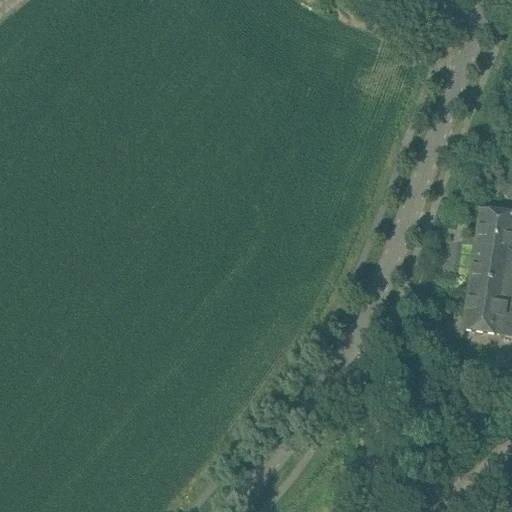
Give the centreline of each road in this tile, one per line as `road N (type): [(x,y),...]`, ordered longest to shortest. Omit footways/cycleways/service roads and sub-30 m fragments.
road 1 (unclassified): [(342,362),(487,0)]
road 2 (unclassified): [(226,511),(342,362)]
road 3 (unclassified): [(373,511),(358,378),(342,362)]
